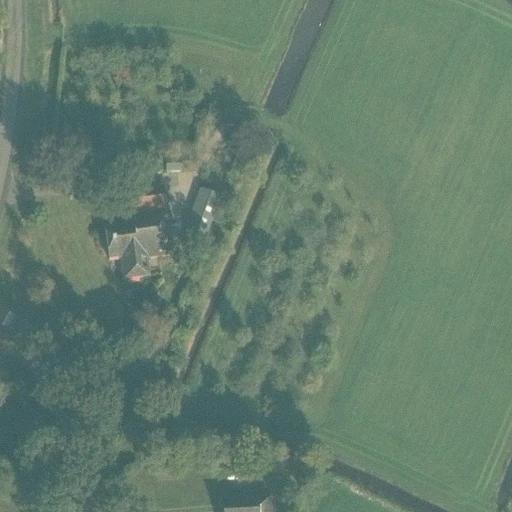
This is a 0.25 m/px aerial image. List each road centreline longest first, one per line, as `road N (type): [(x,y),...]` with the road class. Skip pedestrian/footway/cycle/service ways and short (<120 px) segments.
road 1 (unclassified): [(89,511),(66,376),(52,353),(0,314)]
road 2 (tertiary): [(0,178),(11,118),(14,0)]
